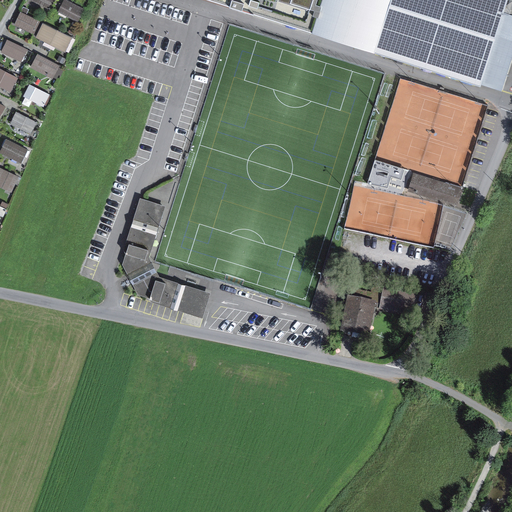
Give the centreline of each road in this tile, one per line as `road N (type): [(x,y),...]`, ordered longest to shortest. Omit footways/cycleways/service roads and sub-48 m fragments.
road 1 (residential): [(394,373),(0,292)]
road 2 (track): [(505,423),(447,390),(394,373)]
